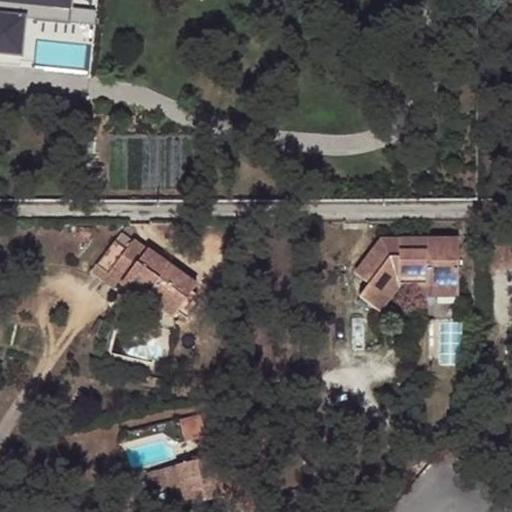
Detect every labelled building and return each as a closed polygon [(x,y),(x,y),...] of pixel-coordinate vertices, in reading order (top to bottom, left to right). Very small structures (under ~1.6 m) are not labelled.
[(0,0),(71,9),(72,0),(0,0)] [(0,52),(22,54),(24,13),(0,11),(0,52)] [(393,289),(445,286),(444,243),(362,245),(340,275),(357,286),(346,301),(367,317),(386,290),(393,289)] [(178,293),(113,248),(85,285),(101,297),(107,288),(126,302),(122,308),(150,330),(178,293)] [(445,303),(445,286),(393,289),(394,302),(445,303)] [(167,414),(173,436),(194,430),(188,408),(167,414)] [(204,450),(162,460),(166,481),(168,494),(154,496),(157,511),(175,511),(192,509),(190,503),(210,498),(212,506),(231,500),(223,466),(209,470),(204,450)] [(166,481),(162,460),(131,466),(134,489),(166,481)]
